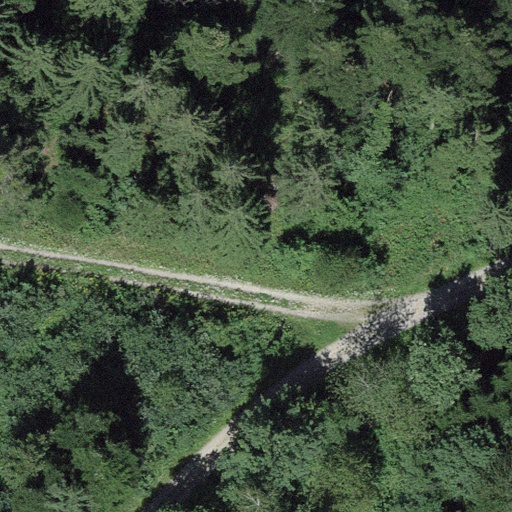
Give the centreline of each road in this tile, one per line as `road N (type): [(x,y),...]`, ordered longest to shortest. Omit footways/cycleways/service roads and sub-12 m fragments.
road 1 (track): [(183,511),(350,346),(511,270)]
road 2 (track): [(350,346),(0,272)]
